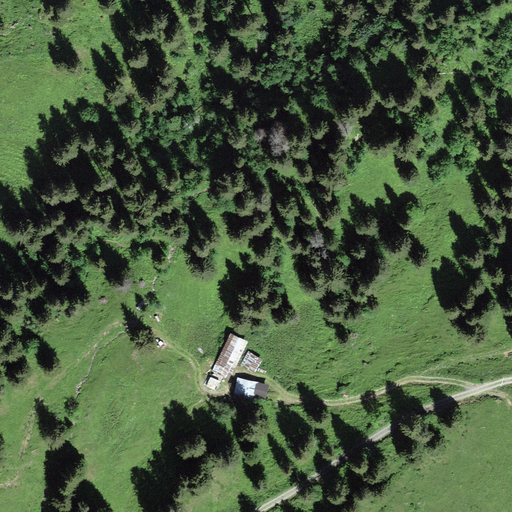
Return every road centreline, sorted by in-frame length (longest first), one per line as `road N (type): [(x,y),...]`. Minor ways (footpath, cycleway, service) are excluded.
road 1 (track): [(511,381),(405,420),(257,511)]
road 2 (track): [(484,388),(409,379),(338,402),(294,399),(268,381)]
